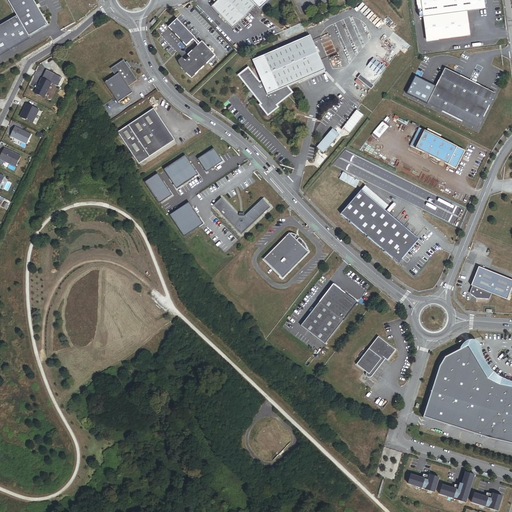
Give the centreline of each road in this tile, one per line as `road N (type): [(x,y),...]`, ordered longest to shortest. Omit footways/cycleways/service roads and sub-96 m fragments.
road 1 (tertiary): [(407,298),(337,241),(251,150),(171,90),(139,29)]
road 2 (residential): [(511,474),(397,439),(428,335)]
road 3 (residential): [(114,5),(30,61),(0,121)]
road 4 (unclassified): [(445,290),(511,142)]
